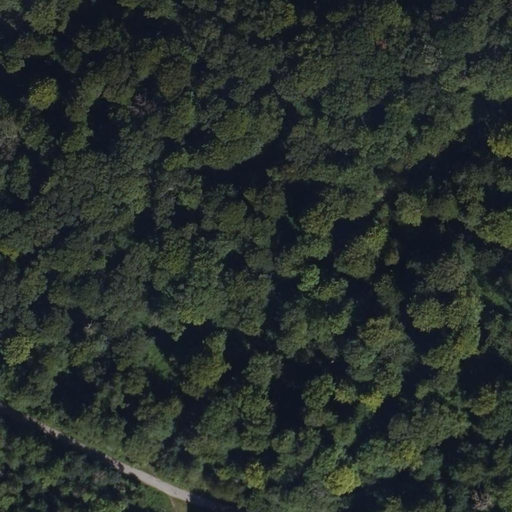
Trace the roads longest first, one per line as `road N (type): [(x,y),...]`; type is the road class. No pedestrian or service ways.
road 1 (unknown): [(511,94),(398,183),(159,455),(156,490)]
road 2 (track): [(0,414),(156,490),(237,511)]
road 3 (track): [(0,111),(99,0)]
